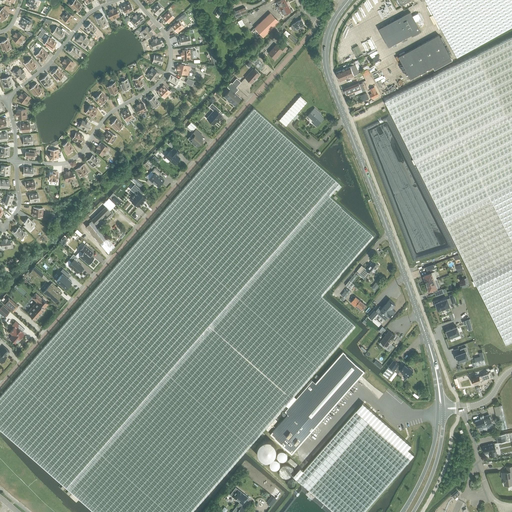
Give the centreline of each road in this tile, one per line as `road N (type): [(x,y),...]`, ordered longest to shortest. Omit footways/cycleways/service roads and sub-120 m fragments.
road 1 (primary): [(440,409),(427,340),(325,64),(335,18)]
road 2 (unclassified): [(125,243),(318,20)]
road 3 (residential): [(15,160),(70,162),(108,114),(158,84),(170,52),(136,0)]
road 4 (unclassified): [(0,387),(115,255)]
road 5 (residential): [(6,101),(91,11),(118,0)]
